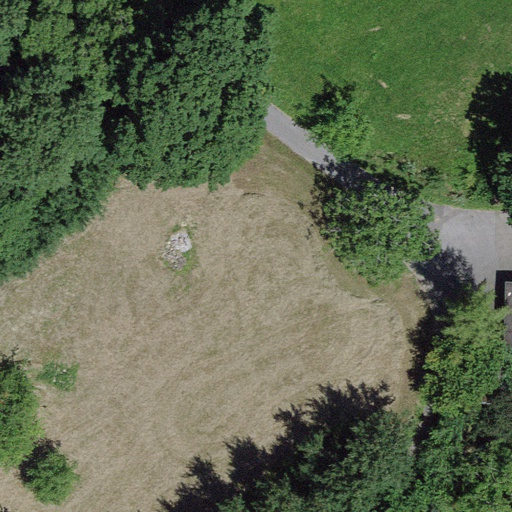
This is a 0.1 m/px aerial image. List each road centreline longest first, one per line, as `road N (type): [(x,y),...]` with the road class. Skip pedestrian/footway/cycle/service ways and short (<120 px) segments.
road 1 (residential): [(146,0),(223,85),(459,250),(446,387)]
road 2 (track): [(446,387),(360,511)]
